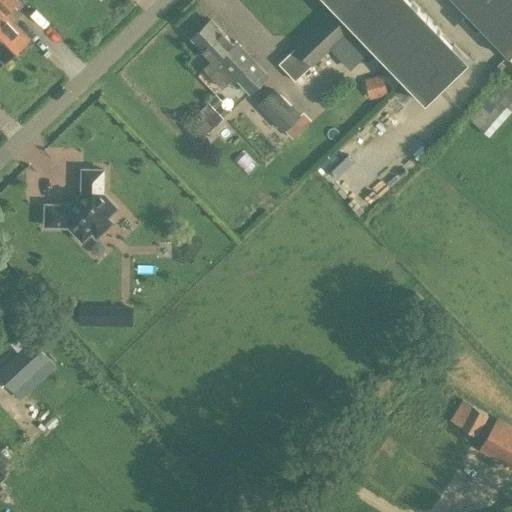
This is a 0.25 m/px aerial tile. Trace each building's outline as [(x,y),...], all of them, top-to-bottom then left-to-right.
[(18,2),(16,0),(0,0),(0,56),(5,61),(29,38),(6,14),(18,2)] [(326,0),(425,103),(468,62),(409,0),(326,0)] [(511,0),(453,0),(509,58),(499,67),(511,80),(511,0)] [(348,31),(332,13),(278,63),(295,81),(348,31)] [(192,38),(213,60),(205,69),(222,87),(234,76),(250,93),(268,76),(235,41),(233,43),(211,19),(192,38)] [(364,79),(369,99),(387,94),(381,74),(364,79)] [(470,119),(494,140),(500,133),(498,131),(511,115),(511,84),(504,78),(470,119)] [(285,130),(293,138),(311,120),(303,111),(299,114),(274,87),(257,103),(283,131),(285,130)] [(217,94),(182,126),(197,142),(231,110),(217,94)] [(109,222),(107,216),(108,216),(117,207),(103,193),(104,169),(82,169),(82,192),(69,204),(45,204),(45,225),(68,226),(82,241),(91,232),(92,231),(97,233),(101,232),(108,226),(109,222)] [(405,302),(422,320),(433,308),(415,290),(405,302)] [(100,307),(100,323),(132,324),(132,308),(100,307)] [(51,357),(32,337),(0,367),(0,377),(20,398),(30,388),(24,382),(34,372),(41,380),(56,366),(49,359),(51,357)] [(230,362),(219,372),(230,384),(260,356),(242,337),(223,355),(230,362)] [(450,419),(475,435),(488,414),(462,398),(450,419)] [(511,428),(496,420),(480,447),(511,465),(511,428)] [(0,470),(11,460),(0,449),(0,470)] [(436,497),(446,472),(401,450),(396,464),(381,458),(377,470),(385,473),(378,491),(408,505),(416,487),(436,497)]
